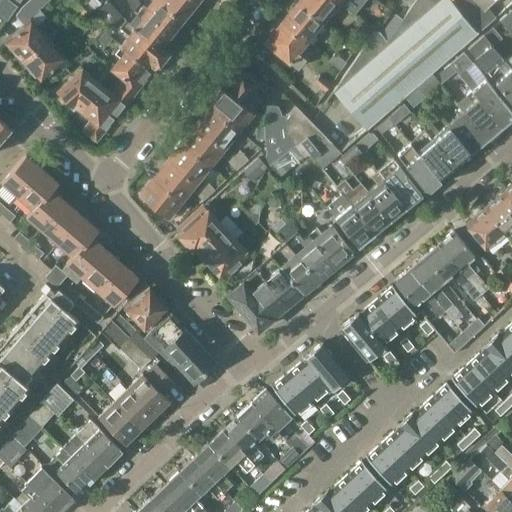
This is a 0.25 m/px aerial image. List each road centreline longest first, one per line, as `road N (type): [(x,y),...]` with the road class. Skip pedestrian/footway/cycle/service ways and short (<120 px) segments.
road 1 (residential): [(250,362),(442,213),(449,193),(511,142)]
road 2 (residential): [(250,362),(95,179)]
road 3 (residential): [(95,179),(247,0)]
road 4 (residential): [(91,511),(250,362)]
